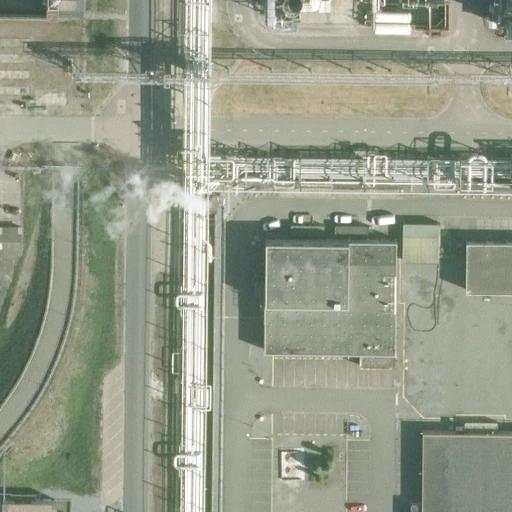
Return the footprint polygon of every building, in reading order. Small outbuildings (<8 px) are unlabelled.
[(445,217),(408,215),(407,254),(444,255),(445,217)] [(0,222),(0,226),(0,249),(22,251),(23,223),(0,222)] [(394,240),(263,238),(262,351),(358,352),(358,366),(393,367),(393,352),(394,240)] [(464,290),(511,290),(511,240),(464,240),(464,290)] [(454,431),(421,431),(421,504),(409,504),(408,511),(511,511),(511,431),(462,431),(462,427),(454,427),(454,431)] [(303,490),(325,492),(326,475),(304,474),(303,490)] [(0,511),(53,511),(54,501),(0,500),(0,511)]
